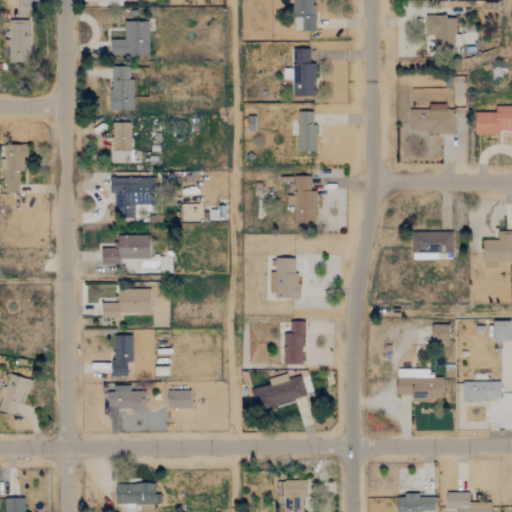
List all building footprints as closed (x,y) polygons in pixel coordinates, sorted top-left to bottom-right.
[(314,30),(313,0),(293,0),(293,30),(314,30)] [(434,48),(461,47),(461,34),(456,35),(455,16),(425,16),(426,32),(433,32),(434,48)] [(9,20),(8,62),(28,62),(29,21),(9,20)] [(148,21),(123,21),(123,39),(110,39),(110,55),(148,55),(148,21)] [(132,109),(132,78),(129,78),(128,66),(110,67),(110,110),(132,109)] [(409,129),(426,129),(426,134),(454,134),(455,109),(446,109),(446,105),(426,104),(426,110),(409,110),(409,129)] [(511,105),(495,106),(495,113),(474,113),(474,133),(511,132),(511,105)] [(314,111),(297,112),(298,151),(315,151),(314,111)] [(130,151),(130,123),(112,122),(111,150),(130,151)] [(27,145),(13,144),(12,156),(5,156),(4,193),(20,193),(21,158),(27,158),(27,145)] [(293,205),(294,224),(315,223),(315,191),(310,191),(310,175),(293,176),(293,196),(287,196),(287,205),(293,205)] [(153,178),(109,178),(109,194),(113,194),(113,218),(134,218),(134,205),(153,205),(153,178)] [(452,253),(452,232),(412,231),(412,259),(436,260),(436,253),(452,253)] [(482,240),(483,268),(497,268),(496,262),(511,261),(511,231),(496,232),(496,240),(482,240)] [(149,259),(149,235),(115,236),(115,249),(101,249),(101,265),(118,264),(118,259),(149,259)] [(269,272),(269,297),(297,297),(297,259),(276,259),(275,272),(269,272)] [(150,312),(149,289),(117,290),(118,303),(102,304),(102,318),(119,318),(119,313),(150,312)] [(511,340),(510,320),(493,321),(494,341),(511,340)] [(301,321),(289,321),(289,333),(282,333),(283,364),(302,364),(301,321)] [(449,325),(432,325),(431,342),(448,342),(449,325)] [(127,362),(131,362),(132,335),(112,335),(111,376),(126,376),(127,362)] [(396,378),(396,395),(411,395),(411,400),(441,401),(442,376),(427,376),(427,370),(414,370),(414,378),(396,378)] [(0,410),(16,415),(23,392),(28,393),(32,380),(7,373),(0,396),(0,410)] [(305,397),(300,376),(287,379),(285,374),(270,378),(272,384),(250,390),(255,410),(305,397)] [(499,381),(462,382),(462,401),(500,399),(499,381)] [(145,392),(130,391),(130,386),(114,385),(113,393),(107,392),(107,409),(145,410),(145,392)] [(167,408),(189,409),(190,391),(167,390),(167,408)] [(306,480),(277,480),(278,499),(283,499),(284,508),(287,508),(287,511),(302,511),(302,498),(306,498),(306,480)] [(115,485),(115,504),(160,503),(160,494),(154,494),(154,483),(115,485)] [(490,511),(491,503),(468,503),(468,493),(446,492),(446,509),(456,509),(455,511),(490,511)] [(434,511),(434,497),(418,497),(418,494),(396,495),(396,511),(421,511),(434,511)] [(23,511),(23,498),(4,499),(3,511),(23,511)]
